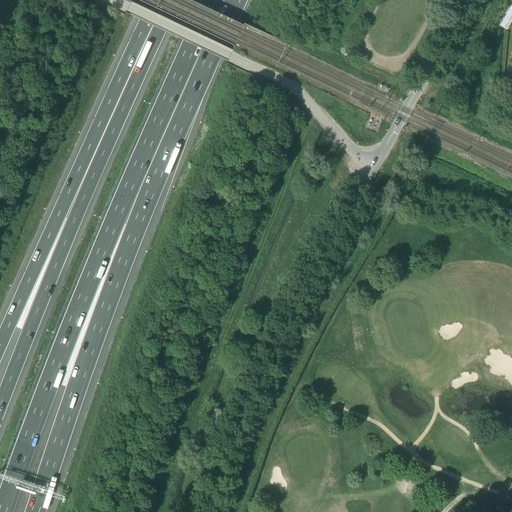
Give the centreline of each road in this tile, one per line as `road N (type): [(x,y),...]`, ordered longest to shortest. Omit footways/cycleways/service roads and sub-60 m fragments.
road 1 (unclassified): [(207,511),(237,420),(375,164)]
road 2 (unclassified): [(375,164),(284,83),(111,0)]
road 3 (motorway): [(3,511),(108,234)]
road 4 (motorway): [(35,511),(75,390),(108,234)]
road 5 (motorway): [(172,0),(66,236)]
road 6 (motorway): [(108,234),(212,0)]
road 7 (unclassified): [(375,164),(469,0)]
road 8 (motorway): [(66,236),(0,407)]
road 9 (motorway): [(66,236),(0,345)]
